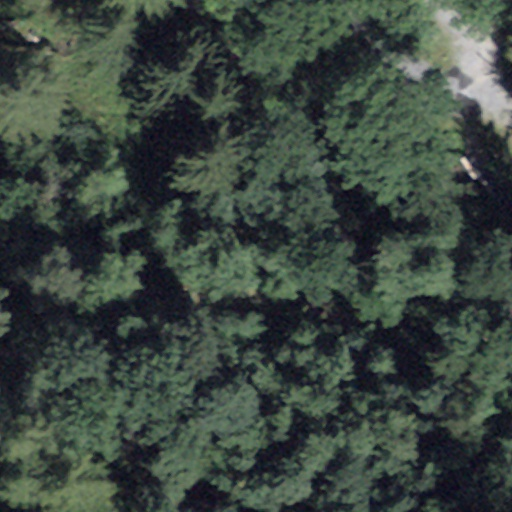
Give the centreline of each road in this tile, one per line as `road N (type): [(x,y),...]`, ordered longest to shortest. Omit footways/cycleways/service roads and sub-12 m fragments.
road 1 (track): [(511,313),(441,338),(281,309),(195,310),(129,279),(0,180)]
road 2 (track): [(337,0),(369,57),(430,83),(511,166)]
